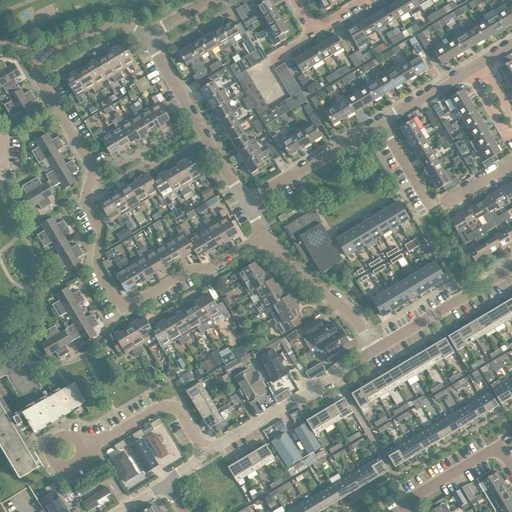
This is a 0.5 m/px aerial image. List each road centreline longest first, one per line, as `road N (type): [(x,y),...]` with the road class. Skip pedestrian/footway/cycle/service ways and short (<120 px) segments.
road 1 (residential): [(262,235),(133,303),(116,299),(97,266),(102,228),(84,203),(91,169),(37,75),(37,60),(110,26),(145,36)]
road 2 (residential): [(202,452),(374,349)]
road 3 (residential): [(511,163),(432,209),(378,122)]
road 4 (residential): [(244,202),(145,36)]
road 5 (residential): [(374,349),(350,313),(262,235)]
road 6 (residential): [(374,349),(511,268)]
road 7 (residential): [(244,202),(378,122)]
road 8 (residential): [(84,445),(170,406),(202,452)]
road 9 (residential): [(406,511),(408,497),(486,452),(497,450),(511,467)]
